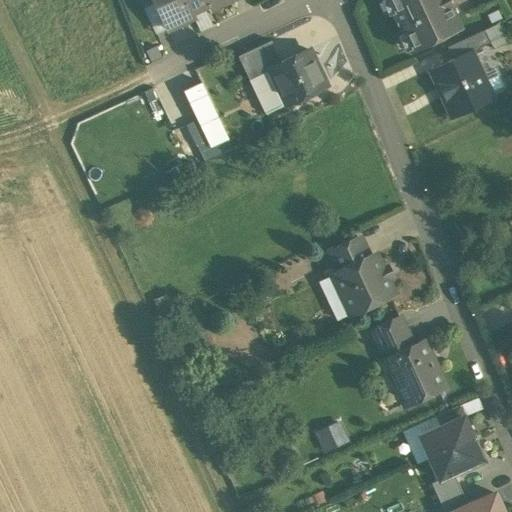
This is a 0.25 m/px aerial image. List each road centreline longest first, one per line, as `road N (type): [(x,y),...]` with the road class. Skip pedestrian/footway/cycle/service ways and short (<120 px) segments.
road 1 (track): [(0,15),(229,511)]
road 2 (residential): [(511,439),(331,0)]
road 3 (residential): [(143,78),(315,0)]
road 4 (track): [(0,136),(143,78)]
